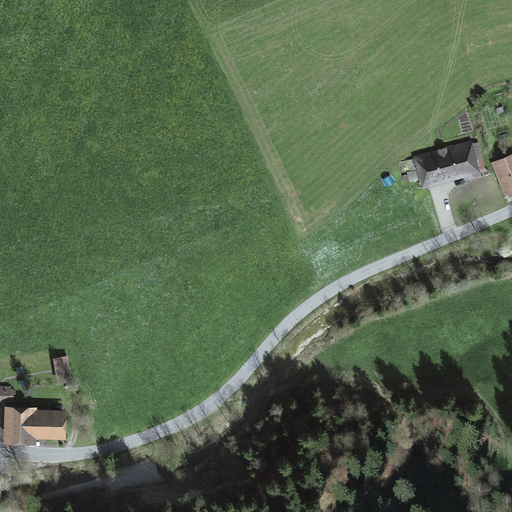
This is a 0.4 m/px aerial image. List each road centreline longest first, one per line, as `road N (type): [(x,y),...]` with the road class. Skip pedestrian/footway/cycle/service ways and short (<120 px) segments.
road 1 (unclassified): [(0,450),(85,452),(175,425),(221,396),(333,288),(511,209)]
road 2 (track): [(510,436),(483,400),(460,391),(397,393),(317,381),(216,400)]
